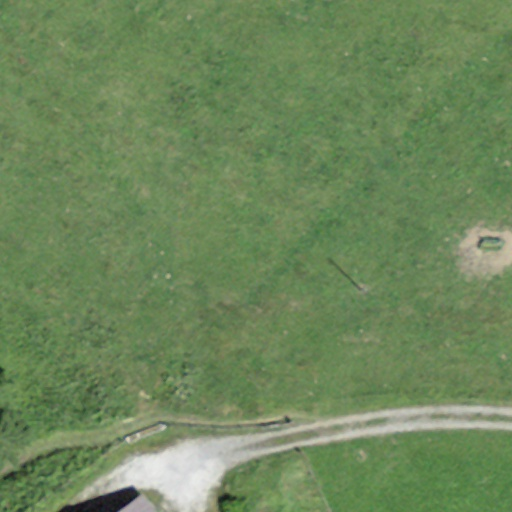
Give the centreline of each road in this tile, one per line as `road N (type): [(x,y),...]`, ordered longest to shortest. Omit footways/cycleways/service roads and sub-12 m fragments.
road 1 (track): [(177,481),(343,428)]
road 2 (track): [(343,428),(511,424)]
